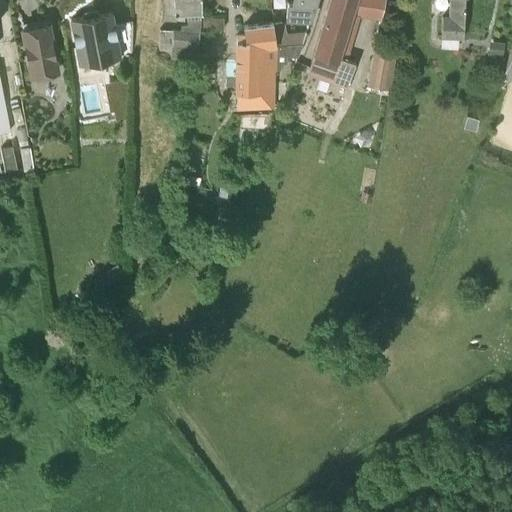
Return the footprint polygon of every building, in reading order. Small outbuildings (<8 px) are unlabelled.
[(159,30),(158,50),(171,51),(170,60),(196,61),(200,25),(200,0),(174,0),(175,12),(186,11),(186,24),(180,24),(180,29),(172,28),(172,30),(159,30)] [(314,7),(315,0),(291,0),(291,3),(286,2),(283,16),(309,21),(313,7),(314,7)] [(328,0),(308,70),(346,83),(350,73),(356,61),(346,57),(341,55),(352,14),(357,16),(364,18),(380,20),(382,21),(384,0),(328,0)] [(448,0),(448,15),(441,15),(440,37),(443,38),(457,38),(462,39),(464,0),(448,0)] [(113,23),(111,11),(70,19),(79,65),(91,63),(95,67),(106,65),(110,59),(131,55),(131,20),(113,23)] [(222,16),(201,16),(201,28),(222,28),(222,16)] [(284,22),(272,23),(273,49),(300,47),(305,32),(285,33),(284,22)] [(255,58),(255,109),(272,108),(272,82),(276,82),(276,70),(280,70),(280,64),(285,64),(286,57),(296,57),(300,47),(273,49),(272,23),(255,25),(258,46),(258,58),(255,58)] [(50,39),(47,24),(22,29),(24,44),(28,63),(30,76),(56,71),(54,58),(51,39),(50,39)] [(236,34),(236,109),(255,109),(255,58),(258,58),(258,46),(255,25),(243,26),(243,34),(236,34)] [(503,55),(504,42),(490,41),(489,53),(503,55)] [(511,41),(500,76),(511,80),(511,41)] [(390,89),(396,49),(374,45),(367,85),(390,89)] [(128,119),(129,90),(112,93),(115,110),(117,121),(128,119)] [(479,119),(467,115),(464,126),(476,129),(479,119)] [(93,278),(101,289),(112,281),(105,270),(93,278)] [(218,319),(212,308),(202,314),(208,325),(218,319)]
